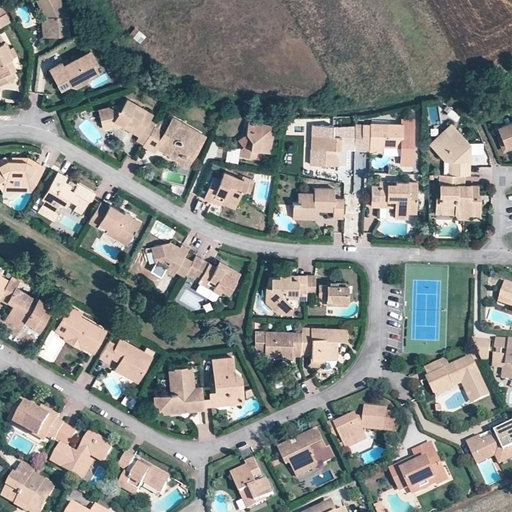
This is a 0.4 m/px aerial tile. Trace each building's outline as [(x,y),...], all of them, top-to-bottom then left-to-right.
[(34,0),(42,17),(43,17),(48,16),(41,0),(34,0)] [(60,0),(41,0),(48,16),(43,17),(44,27),(48,26),(49,34),(67,33),(65,12),(65,11),(65,10),(60,0)] [(0,25),(9,21),(1,6),(0,6),(0,25)] [(43,17),(42,17),(37,17),(39,34),(49,34),(48,26),(44,27),(43,17)] [(135,25),(128,32),(139,41),(145,34),(135,25)] [(0,34),(0,75),(15,67),(10,58),(13,56),(9,49),(5,41),(4,42),(0,34)] [(12,47),(9,49),(13,56),(10,58),(15,67),(21,64),(12,47)] [(86,51),(67,62),(61,65),(59,62),(49,68),(60,86),(69,81),(77,83),(85,78),(86,71),(95,66),(86,51)] [(98,71),(95,66),(86,71),(85,78),(98,71)] [(62,91),(77,83),(69,81),(60,86),(62,91)] [(153,109),(132,98),(128,105),(122,102),(117,110),(110,106),(95,112),(99,122),(112,117),(121,121),(123,116),(133,122),(132,125),(140,129),(138,133),(136,138),(143,142),(143,141),(154,124),(155,120),(149,116),(153,109)] [(122,102),(110,106),(117,110),(122,102)] [(448,106),(445,113),(456,118),(459,111),(448,106)] [(173,114),(168,132),(164,146),(168,147),(171,151),(174,152),(178,150),(178,148),(180,148),(180,151),(185,153),(185,151),(191,152),(194,142),(196,142),(198,135),(200,136),(201,129),(190,126),(190,124),(179,121),(180,116),(173,114)] [(120,123),(138,133),(140,129),(132,125),(133,122),(123,116),(121,121),(112,117),(99,122),(101,126),(111,123),(112,126),(120,123)] [(240,158),(255,160),(257,151),(263,151),(267,152),(270,150),(273,128),(273,127),(272,126),(271,126),(248,121),(246,135),(252,142),(242,150),(240,158)] [(511,121),(501,125),(504,132),(501,133),(506,144),(511,141),(511,121)] [(452,123),(445,128),(450,134),(457,128),(452,123)] [(154,124),(143,141),(155,148),(157,145),(162,136),(160,135),(163,129),(154,124)] [(370,125),(356,125),(356,127),(355,141),(355,150),(364,150),(364,145),(369,145),(369,144),(377,143),(379,146),(390,146),(393,144),(401,144),(401,124),(385,124),(385,128),(370,128),(370,125)] [(310,134),(309,147),(318,148),(318,155),(318,164),(338,164),(338,148),(339,148),(339,141),(343,141),(353,141),(355,141),(356,127),(332,126),(332,135),(310,134)] [(450,134),(445,128),(434,139),(451,159),(451,174),(454,174),(464,174),(466,175),(467,158),(464,158),(462,155),(464,153),(469,153),(470,142),(457,128),(450,134)] [(168,132),(163,129),(160,135),(162,136),(157,145),(164,149),(188,162),(189,162),(191,152),(185,151),(185,153),(180,151),(180,148),(178,148),(178,150),(174,152),(171,151),(168,147),(164,146),(168,132)] [(503,150),(511,146),(511,141),(506,144),(501,133),(497,135),(503,150)] [(444,158),(451,159),(434,139),(430,142),(444,158)] [(142,160),(147,148),(141,146),(136,157),(142,160)] [(23,160),(21,164),(11,165),(6,165),(5,162),(0,163),(0,185),(1,186),(8,186),(8,180),(13,181),(13,186),(22,186),(23,186),(24,186),(28,188),(39,169),(23,160)] [(44,197),(40,205),(48,209),(50,206),(54,205),(55,204),(58,198),(67,195),(73,198),(76,198),(78,203),(82,206),(88,197),(92,196),(95,190),(79,180),(78,182),(72,179),(70,182),(64,178),(67,173),(58,168),(42,196),(44,197)] [(221,199),(235,204),(240,190),(244,192),(247,183),(223,173),(217,190),(209,187),(204,200),(219,205),(220,203),(221,199)] [(454,174),(451,174),(449,174),(439,174),(439,186),(441,186),(441,193),(440,197),(445,197),(444,208),(456,209),(456,213),(460,218),(465,218),(469,213),(479,214),(479,198),(477,198),(477,194),(477,185),(464,185),(454,185),(454,174)] [(464,185),(464,174),(454,174),(454,185),(464,185)] [(393,197),(393,211),(404,211),(416,211),(417,183),(378,182),(378,193),(370,194),(370,207),(385,207),(386,197),(393,197)] [(334,212),(345,212),(345,197),(334,197),(334,193),(334,184),(314,185),(314,192),(297,192),(297,200),(297,210),(314,210),(314,206),(334,206),(334,212)] [(440,197),(436,197),(436,212),(456,213),(456,209),(444,208),(445,197),(440,197)] [(80,209),(82,206),(78,203),(76,198),(72,205),(80,209)] [(233,208),(235,204),(221,199),(220,203),(233,208)] [(314,215),(314,210),(297,210),(297,200),(291,200),(291,216),(314,215)] [(87,222),(104,232),(107,228),(124,238),(130,228),(133,230),(134,228),(139,221),(128,215),(129,212),(123,209),(122,211),(119,216),(116,214),(118,209),(109,204),(107,208),(99,203),(87,222)] [(58,207),(55,204),(54,205),(50,206),(48,209),(40,205),(38,209),(52,217),(58,207)] [(137,230),(134,228),(133,230),(130,228),(124,238),(107,228),(104,232),(128,246),(137,230)] [(168,237),(166,240),(178,247),(180,244),(168,237)] [(184,275),(186,271),(192,261),(184,256),(189,247),(181,242),(180,244),(178,247),(166,240),(152,243),(155,260),(166,266),(165,270),(173,274),(175,270),(184,275)] [(192,261),(186,271),(193,275),(200,264),(203,258),(196,255),(192,261)] [(208,262),(203,258),(200,264),(205,267),(208,263),(208,262)] [(156,264),(165,270),(166,266),(155,260),(156,264)] [(216,268),(208,263),(205,267),(198,281),(206,285),(208,282),(214,286),(211,290),(219,294),(222,290),(229,294),(237,280),(233,278),(237,271),(226,265),(225,268),(218,265),(216,268)] [(306,297),(306,292),(306,280),(296,280),(296,276),(289,275),(289,272),(280,271),(279,275),(271,274),(271,284),(266,284),(266,292),(268,293),(281,307),(283,307),(292,303),(292,302),(286,299),(289,294),(295,294),(295,296),(306,297)] [(306,273),(289,272),(289,275),(296,276),(296,280),(306,280),(306,273)] [(306,280),(306,292),(314,292),(315,273),(306,273),(306,280)] [(0,293),(1,294),(8,280),(0,275),(0,293)] [(8,280),(1,294),(0,294),(0,297),(6,301),(9,297),(14,300),(9,309),(16,313),(13,318),(23,324),(26,318),(33,322),(31,327),(38,332),(51,310),(43,305),(45,301),(38,296),(36,299),(14,287),(18,280),(11,276),(8,280)] [(328,295),(328,297),(338,298),(338,303),(348,303),(349,284),(345,281),(331,280),(331,283),(320,283),(320,295),(328,295)] [(210,291),(211,290),(214,286),(208,282),(206,285),(198,281),(196,284),(210,291)] [(511,283),(506,282),(500,302),(511,305),(511,283)] [(291,311),(292,303),(283,307),(281,307),(268,293),(266,292),(265,297),(276,310),(291,311)] [(63,303),(56,315),(63,318),(60,322),(57,327),(63,330),(61,335),(85,349),(87,344),(93,347),(101,333),(95,330),(97,326),(78,315),(80,312),(63,303)] [(21,328),(23,324),(13,318),(16,313),(9,309),(4,318),(21,328)] [(301,330),(300,350),(310,351),(310,362),(322,363),(323,355),(335,355),(336,342),(330,342),(330,337),(336,337),(345,338),(345,328),(301,325),(301,330)] [(105,330),(97,326),(95,330),(101,333),(93,347),(87,344),(85,349),(93,353),(105,330)] [(36,336),(38,332),(31,327),(28,331),(36,336)] [(300,353),(300,350),(301,330),(255,329),(254,343),(257,347),(264,347),(265,350),(276,351),(281,351),(281,354),(291,354),(292,352),(300,353)] [(77,352),(85,349),(61,335),(60,335),(62,343),(77,352)] [(111,356),(121,361),(126,364),(127,368),(128,368),(142,376),(151,359),(142,354),(144,349),(121,336),(116,343),(108,338),(99,356),(108,361),(111,356)] [(490,340),(472,338),(475,344),(483,362),(488,357),(490,340)] [(511,339),(496,338),(495,347),(496,348),(501,348),(500,354),(495,353),(492,366),(501,367),(502,368),(501,377),(511,378),(511,339)] [(153,354),(144,349),(142,354),(151,359),(153,354)] [(210,389),(210,395),(211,403),(218,402),(221,397),(233,396),(239,389),(242,389),(242,386),(235,380),(236,377),(241,377),(241,373),(234,367),(232,354),(218,356),(213,364),(220,369),(214,375),(215,389),(210,389)] [(337,355),(335,355),(323,355),(322,363),(322,368),(325,368),(328,367),(330,367),(332,366),(334,364),(335,361),(336,358),(337,355)] [(432,374),(434,392),(452,384),(449,377),(453,376),(454,377),(462,373),(467,377),(470,383),(466,385),(475,402),(489,394),(480,377),(471,356),(448,366),(444,358),(425,368),(429,376),(432,374)] [(139,380),(142,376),(128,368),(127,368),(126,364),(121,361),(117,369),(139,380)] [(186,367),(182,368),(183,374),(179,374),(178,368),(173,368),(174,371),(170,371),(172,387),(173,387),(174,395),(169,395),(153,397),(154,407),(158,407),(158,409),(163,409),(163,413),(178,412),(178,408),(191,407),(192,411),(204,409),(204,404),(203,395),(202,389),(193,390),(190,369),(186,370),(186,367)] [(452,384),(467,377),(462,373),(454,377),(453,376),(449,377),(452,384)] [(467,377),(452,384),(454,388),(462,384),(472,403),(475,402),(466,385),(470,383),(467,377)] [(454,388),(452,384),(434,392),(436,397),(454,388)] [(244,399),(242,389),(239,389),(233,396),(221,397),(218,402),(244,399)] [(57,415),(47,409),(45,412),(40,409),(20,397),(12,412),(21,417),(22,423),(33,429),(39,427),(47,432),(45,436),(53,440),(62,423),(55,419),(57,415)] [(369,413),(369,416),(361,419),(358,412),(339,421),(338,419),(328,423),(334,435),(340,433),(345,442),(367,431),(363,426),(366,424),(396,434),(401,418),(391,415),(392,411),(373,405),(369,413)] [(10,416),(22,423),(21,417),(12,412),(10,416)] [(511,421),(511,422),(511,424),(511,426),(497,433),(483,440),(480,434),(467,440),(473,454),(508,437),(511,445),(511,421)] [(496,430),(497,433),(511,426),(511,424),(511,422),(496,430)] [(33,429),(45,436),(47,432),(39,427),(33,429)] [(277,445),(282,455),(283,459),(285,463),(289,461),(293,470),(315,460),(317,464),(319,463),(334,456),(329,446),(325,447),(316,427),(296,437),(299,443),(293,446),(290,439),(277,445)] [(92,447),(106,455),(112,444),(89,431),(80,446),(83,448),(79,453),(77,452),(72,449),(69,453),(58,447),(52,459),(80,474),(89,459),(86,457),(92,447)] [(368,435),(367,431),(345,442),(347,446),(368,435)] [(508,458),(511,456),(511,445),(508,437),(473,454),(478,464),(504,451),(508,458)] [(434,477),(436,481),(437,483),(447,479),(430,442),(414,449),(417,456),(419,460),(407,465),(405,461),(391,468),(400,489),(409,485),(411,488),(434,477)] [(60,443),(58,447),(69,453),(72,449),(60,443)] [(103,460),(106,455),(92,447),(86,457),(89,459),(80,474),(83,476),(95,455),(103,460)] [(126,472),(133,459),(124,454),(117,467),(126,472)] [(268,461),(270,465),(283,459),(282,455),(268,461)] [(417,456),(405,461),(407,465),(419,460),(417,456)] [(256,501),(265,496),(274,492),(267,479),(260,482),(262,487),(259,488),(257,484),(254,477),(261,473),(253,457),(245,461),(246,464),(230,472),(245,501),(254,497),(256,501)] [(315,460),(293,470),(297,477),(320,466),(319,463),(317,464),(315,460)] [(141,462),(138,466),(149,472),(152,468),(141,462)] [(57,487),(38,476),(36,480),(31,477),(34,473),(36,470),(24,463),(18,474),(15,473),(9,484),(13,487),(10,493),(21,499),(23,496),(45,509),(57,487)] [(169,478),(152,468),(149,472),(138,466),(131,478),(123,474),(116,486),(124,490),(125,487),(137,493),(143,483),(161,493),(169,478)] [(413,492),(436,481),(434,477),(411,488),(413,492)] [(35,511),(42,511),(45,509),(23,496),(21,499),(10,493),(13,487),(9,484),(4,494),(35,511)] [(135,496),(137,493),(125,487),(124,490),(135,496)] [(266,499),(265,496),(256,501),(254,497),(245,501),(248,507),(266,499)] [(239,510),(246,508),(242,499),(236,501),(239,510)] [(336,511),(336,510),(331,501),(308,511),(336,511)] [(96,505),(92,511),(84,511),(85,510),(71,502),(65,511),(107,511),(96,505)]
